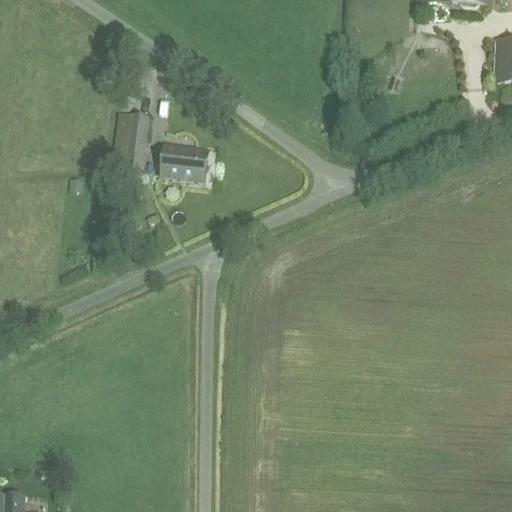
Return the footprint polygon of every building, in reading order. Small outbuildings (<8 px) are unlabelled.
[(487,0),(451,0),(451,5),(459,6),(462,9),(474,11),(478,8),(486,8),(487,0)] [(511,45),(498,45),(496,88),(511,88),(511,45)] [(392,80),(389,92),(397,94),(400,83),(392,80)] [(149,119),(118,116),(111,176),(141,180),(149,119)] [(208,156),(165,150),(161,182),(204,187),(208,156)] [(162,229),(157,218),(147,222),(152,234),(162,229)] [(0,511),(23,511),(24,500),(0,499),(0,511)]
